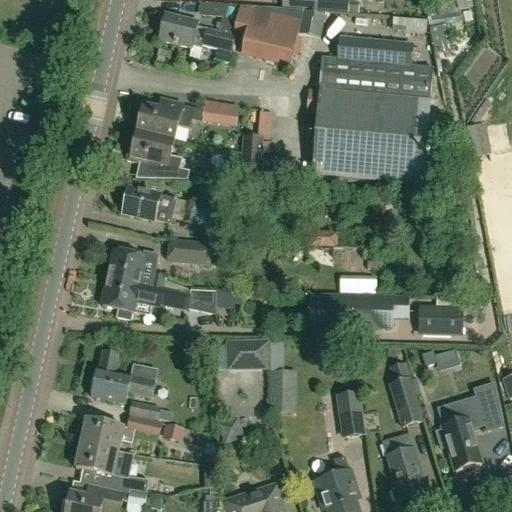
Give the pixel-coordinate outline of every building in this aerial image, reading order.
[(342,0),(283,0),(283,11),(304,12),(344,16),(348,16),(349,0),(345,0),(342,0)] [(242,58),(290,70),(304,12),(283,11),(283,12),(241,9),(241,7),(199,4),(199,18),(222,20),(218,33),(198,29),(199,24),(166,17),(160,43),(193,50),(195,40),(205,42),(204,48),(217,51),(214,61),(229,65),(231,54),(233,54),(237,38),(235,37),(235,34),(247,37),(244,51),(242,58)] [(337,62),(325,61),(323,92),(308,91),(307,114),(320,115),(315,178),(424,188),(431,104),(430,104),(433,70),(411,68),(414,46),(339,38),(337,62)] [(138,135),(175,143),(179,128),(190,131),(192,123),(203,125),(204,119),(231,123),(233,110),(206,105),(204,113),(184,108),(184,106),(160,101),(158,109),(141,105),(137,121),(141,122),(138,135)] [(483,132),(464,135),(471,167),(490,164),(483,132)] [(175,143),(138,135),(135,148),(131,147),(127,163),(147,168),(148,164),(160,167),(157,182),(188,183),(191,173),(181,171),(183,161),(172,158),(175,143)] [(259,179),(262,141),(246,140),(243,178),(259,179)] [(160,197),(162,188),(146,185),(145,194),(129,190),(123,216),(155,223),(155,222),(171,226),(172,221),(182,221),(181,226),(209,229),(213,209),(177,201),(176,202),(161,198),(161,197),(160,197)] [(430,247),(434,212),(413,210),(409,244),(430,247)] [(208,266),(210,247),(171,244),(169,262),(208,266)] [(190,292),(165,282),(166,280),(142,275),(146,259),(115,253),(109,281),(121,283),(163,292),(189,297),(190,292)] [(381,272),(381,260),(367,259),(367,271),(381,272)] [(109,281),(107,294),(102,293),(100,304),(104,305),(103,310),(119,313),(118,321),(131,323),(132,316),(134,316),(134,314),(149,317),(151,306),(161,308),(161,305),(216,317),(216,304),(243,304),(245,296),(216,295),(216,293),(190,292),(189,297),(163,292),(121,283),(109,281)] [(409,323),(409,299),(314,297),(313,331),(393,333),(393,322),(409,323)] [(461,337),(461,311),(422,310),(421,316),(419,318),(419,328),(421,330),(421,336),(461,337)] [(227,373),(269,372),(269,342),(226,343),(227,373)] [(116,376),(120,357),(104,354),(100,372),(98,372),(92,400),(126,407),(129,395),(152,400),(155,385),(153,385),(156,373),(132,368),(130,379),(116,376)] [(425,370),(437,366),(434,354),(422,358),(425,370)] [(423,423),(406,369),(391,373),(394,386),(390,387),(403,429),(423,423)] [(297,415),(297,373),(270,373),(269,415),(297,415)] [(511,377),(502,381),(509,402),(511,400),(511,377)] [(478,468),(482,467),(471,432),(486,427),(488,434),(503,429),(495,387),(475,392),(477,400),(450,408),(455,425),(442,429),(443,432),(436,435),(441,451),(448,449),(456,475),(464,472),(465,476),(479,472),(478,468)] [(365,437),(359,395),(337,398),(340,426),(342,426),(344,441),(365,437)] [(159,424),(159,423),(162,410),(134,404),(130,418),(159,424)] [(184,429),(159,423),(159,424),(130,418),(130,420),(126,419),(124,430),(88,422),(82,446),(116,454),(118,455),(120,446),(132,448),(135,436),(159,441),(159,439),(162,439),(162,440),(181,444),(184,429)] [(224,446),(244,439),(238,419),(217,425),(224,446)] [(428,497),(414,451),(409,436),(382,444),(387,459),(396,489),(392,491),(396,504),(400,503),(401,505),(403,504),(404,509),(418,505),(417,500),(428,497)] [(82,446),(77,471),(117,480),(114,492),(130,495),(130,494),(147,496),(149,482),(130,479),(131,470),(116,466),(118,455),(116,454),(82,446)] [(349,473),(345,459),(334,463),(339,476),(314,484),(320,503),(325,501),(327,511),(359,511),(353,492),(357,491),(351,472),(349,473)] [(114,492),(89,486),(86,499),(71,496),(67,511),(120,511),(123,502),(128,503),(126,511),(144,511),(147,496),(130,494),(130,495),(114,492)] [(283,511),(276,489),(226,506),(228,511),(283,511)]
